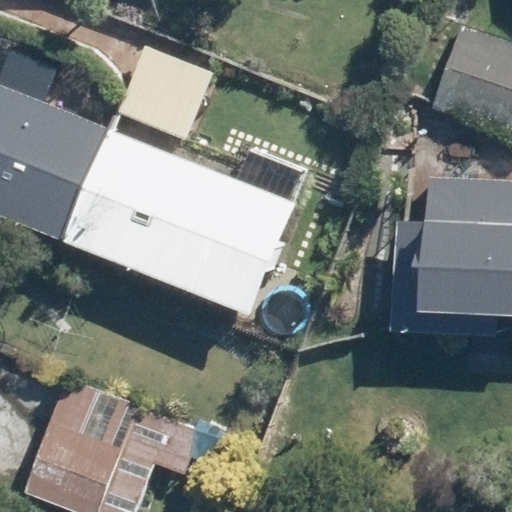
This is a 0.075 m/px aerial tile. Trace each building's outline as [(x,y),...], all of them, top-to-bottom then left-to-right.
[(511,42),(461,26),(436,107),(511,131),(511,42)] [(143,47),(120,113),(193,138),(215,71),(143,47)] [(0,221),(63,246),(106,131),(0,90),(0,221)] [(106,131),(63,246),(258,319),(300,205),(288,201),(298,174),(254,157),(244,184),(106,131)] [(511,316),(511,182),(425,180),(423,225),(396,225),(391,334),(501,339),(502,316),(511,316)] [(59,379),(21,491),(85,511),(133,511),(150,465),(175,473),(190,428),(128,408),(131,404),(59,379)]
